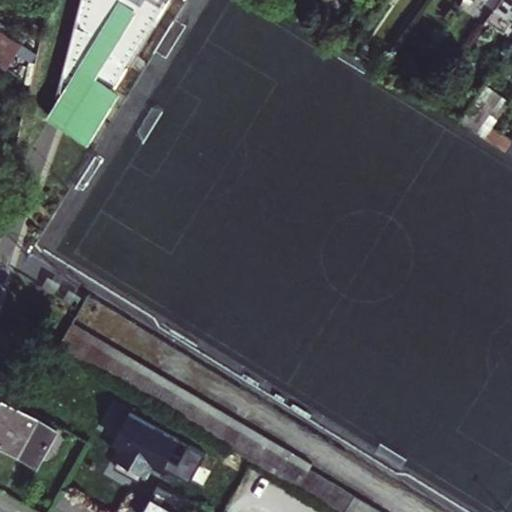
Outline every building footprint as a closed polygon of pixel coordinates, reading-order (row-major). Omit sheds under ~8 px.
[(61,123),(95,145),(149,66),(135,60),(173,0),(81,0),(61,87),(48,115),(61,123)] [(511,0),(503,0),(502,2),(511,9),(511,0)] [(0,60),(9,66),(24,42),(0,27),(0,60)] [(494,126),(511,101),(488,84),(469,111),(463,120),(488,135),(494,126)] [(439,91),(433,101),(463,120),(469,111),(439,91)] [(511,143),(511,136),(494,126),(488,135),(509,148),(511,143)] [(20,271),(55,290),(60,282),(25,262),(20,271)] [(73,352),(87,328),(75,321),(62,346),(73,352)] [(84,359),(98,334),(87,328),(73,352),(84,359)] [(95,365),(109,341),(98,334),(84,359),(95,365)] [(106,372),(120,348),(109,341),(95,365),(106,372)] [(118,378),(132,354),(120,348),(106,372),(118,378)] [(308,405),(212,348),(204,361),(300,419),(308,405)] [(129,385),(143,361),(132,354),(118,378),(129,385)] [(129,385),(140,391),(155,367),(143,361),(129,385)] [(152,398),(166,374),(155,367),(140,391),(152,398)] [(163,405),(177,381),(166,374),(152,398),(163,405)] [(190,388),(177,381),(163,405),(175,412),(190,388)] [(186,418),(200,394),(190,388),(175,412),(186,418)] [(211,401),(200,394),(186,418),(197,425),(211,401)] [(0,412),(0,437),(25,452),(29,445),(45,454),(61,425),(9,397),(0,412)] [(209,431),(223,407),(211,401),(197,425),(209,431)] [(184,430),(132,404),(115,437),(122,441),(116,454),(150,471),(156,458),(167,463),(184,430)] [(235,414),(223,407),(209,431),(221,438),(235,414)] [(232,445),(247,421),(235,414),(221,438),(232,445)] [(244,452),(258,428),(247,421),(232,445),(244,452)] [(255,458),(269,434),(258,428),(244,452),(255,458)] [(266,465),(281,441),(269,434),(255,458),(266,465)] [(279,472),(293,448),(281,441),(266,465),(279,472)] [(29,445),(25,452),(41,461),(45,454),(29,445)] [(290,479),(304,454),(293,448),(279,472),(290,479)] [(316,461),(304,454),(290,479),(302,486),(312,467),(316,461)] [(324,473),(312,467),(302,486),(313,492),(324,473)] [(334,479),(324,473),(313,492),(323,498),(334,479)] [(335,505),(346,486),(334,479),(323,498),(335,505)] [(163,480),(144,511),(184,511),(193,497),(163,480)] [(357,493),(346,486),(335,505),(346,511),(357,493)] [(346,511),(362,511),(369,500),(357,493),(346,511)] [(376,511),(380,506),(369,500),(362,511),(376,511)]
